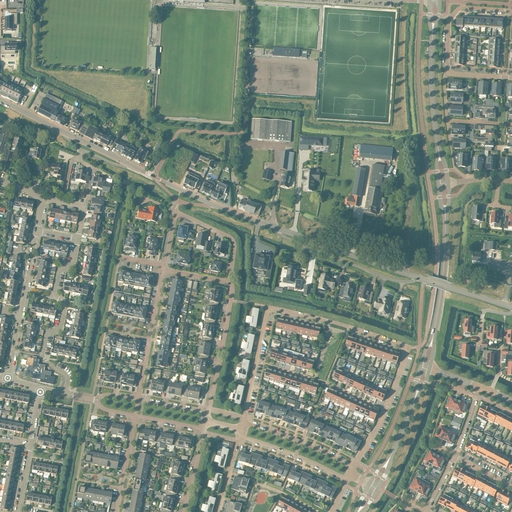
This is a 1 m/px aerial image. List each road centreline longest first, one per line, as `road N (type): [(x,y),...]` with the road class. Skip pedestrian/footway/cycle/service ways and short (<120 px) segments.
road 1 (unclassified): [(511,308),(211,205),(0,100)]
road 2 (residential): [(352,469),(408,347),(266,307)]
road 3 (residential): [(63,394),(65,375),(41,354),(65,306),(53,291),(57,271),(72,265),(77,240)]
road 4 (residential): [(229,283),(229,236),(174,211),(163,268)]
road 5 (residential): [(6,379),(36,232)]
road 6 (residential): [(137,400),(163,268)]
road 7 (residential): [(207,413),(229,283)]
road 8 (residential): [(445,74),(448,19),(459,8),(511,11)]
road 9 (residential): [(352,469),(242,422)]
